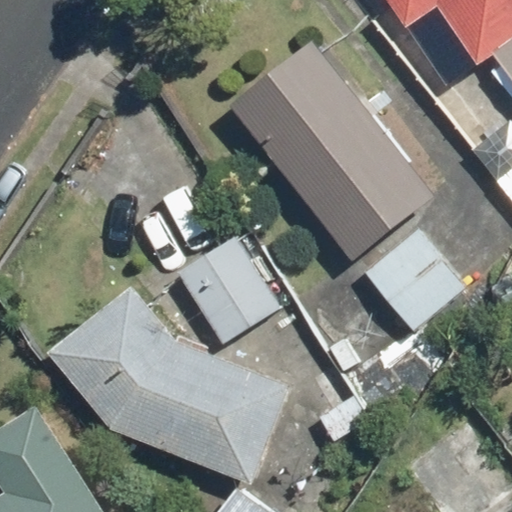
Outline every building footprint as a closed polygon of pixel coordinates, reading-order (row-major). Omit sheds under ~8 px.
[(511,0),(394,0),(415,28),(423,22),(459,74),(489,53),(511,85),(511,0)] [(322,36),(239,104),(368,261),(423,217),(451,193),(322,36)] [(423,217),(368,261),(424,329),(478,284),(423,217)] [(247,236),(187,273),(230,344),(290,307),(247,236)] [(190,342),(143,287),(65,353),(130,430),(261,480),(299,384),(190,342)] [(303,310),(270,333),(343,438),(376,415),(303,310)] [(0,511),(114,511),(47,406),(0,435),(0,466),(16,492),(0,502),(0,511)] [(511,511),(511,459),(476,414),(407,468),(441,511),(511,511)] [(276,511),(246,490),(230,511),(276,511)]
